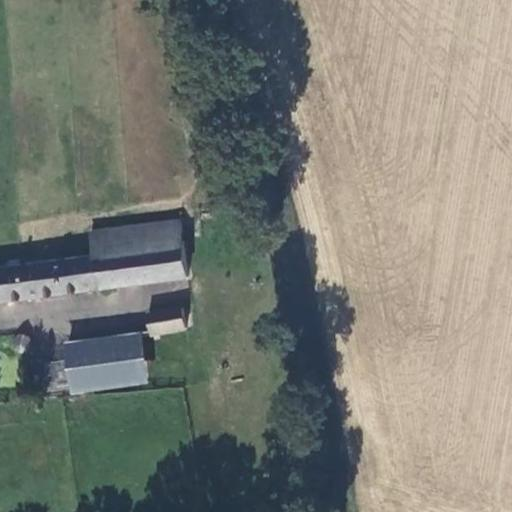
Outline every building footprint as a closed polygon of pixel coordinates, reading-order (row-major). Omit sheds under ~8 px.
[(184,281),(176,225),(87,238),(90,261),(94,292),(184,281)] [(94,292),(90,261),(53,264),(59,297),(94,292)] [(59,297),(53,264),(18,268),(23,302),(59,297)] [(18,268),(10,269),(0,270),(0,305),(23,302),(18,268)] [(146,318),(149,339),(181,335),(178,312),(146,318)] [(62,351),(70,394),(145,385),(139,341),(62,351)] [(15,354),(16,356),(19,358),(21,359),(24,359),(27,358),(29,356),(31,353),(31,351),(31,348),(30,345),(28,343),(25,342),(22,342),(19,342),(17,344),(15,346),(14,349),(14,351),(15,354)]
